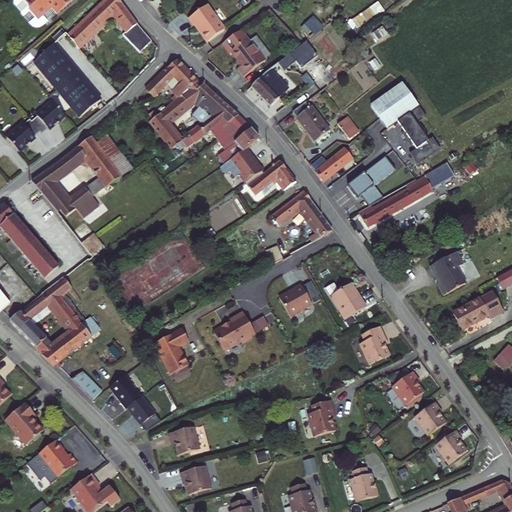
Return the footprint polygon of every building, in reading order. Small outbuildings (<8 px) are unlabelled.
[(15,0),(15,3),(23,13),(21,15),(33,29),(40,29),(58,14),(52,8),(47,13),(44,12),(36,19),(29,11),(31,9),(22,0),(15,0)] [(22,0),(31,9),(29,11),(36,19),(44,12),(47,13),(52,8),(58,14),(74,0),(22,0)] [(130,15),(119,0),(109,0),(70,36),(82,50),(87,46),(84,43),(114,14),(128,32),(137,25),(130,15)] [(350,21),(356,30),(384,14),(378,4),(350,21)] [(204,43),(223,31),(206,6),(187,19),(191,25),(192,25),(193,28),(204,43)] [(385,37),(381,30),(372,35),(376,42),(385,37)] [(267,58),(254,39),(247,43),(254,55),(256,54),(261,62),(267,58)] [(247,43),(245,41),(228,53),(234,63),(238,68),(234,71),(239,79),(262,64),(261,62),(256,54),(254,55),(247,43)] [(72,62),(56,43),(36,63),(82,117),(104,98),(72,62)] [(307,60),(300,49),(279,63),(282,67),(283,69),(286,73),(307,60)] [(282,67),(279,63),(261,75),(250,87),(263,99),(272,108),(288,90),(273,77),(272,76),(283,69),(282,67)] [(176,65),(149,87),(157,96),(170,84),(175,93),(172,95),(176,101),(194,86),(188,76),(182,66),(176,65)] [(417,110),(400,84),(367,105),(385,132),(417,110)] [(219,102),(201,87),(197,90),(194,86),(176,101),(146,124),(164,150),(177,141),(165,127),(193,105),(196,110),(189,117),(199,125),(213,114),(227,124),(237,117),(219,102)] [(307,100),(291,112),(305,130),(313,141),(329,130),(307,100)] [(39,117),(41,118),(52,130),(53,131),(59,126),(69,117),(55,102),(39,117)] [(241,121),(237,117),(227,124),(213,114),(199,125),(177,141),(182,149),(207,130),(215,140),(241,121)] [(415,166),(439,153),(432,139),(424,143),(410,117),(397,124),(413,154),(410,155),(415,166)] [(41,118),(35,124),(42,132),(46,136),(52,130),(41,118)] [(350,128),(343,119),(333,127),(340,136),(342,134),(350,128)] [(31,121),(25,127),(35,138),(42,132),(35,124),(31,121)] [(249,129),(241,121),(215,140),(222,150),(214,155),(221,165),(239,153),(239,154),(243,151),(258,139),(249,129)] [(23,125),(8,139),(22,154),(34,142),(37,140),(35,138),(25,127),(23,125)] [(354,134),(350,128),(342,134),(340,136),(344,142),(354,134)] [(86,139),(64,156),(73,168),(82,161),(97,181),(104,190),(118,180),(104,162),(86,139)] [(260,172),(260,171),(243,151),(239,154),(239,153),(221,165),(217,168),(222,174),(227,171),(231,177),(236,174),(243,183),(244,182),(259,172),(260,172)] [(319,160),(307,169),(314,179),(319,186),(349,164),(341,152),(323,166),(319,160)] [(393,152),(385,157),(395,172),(403,167),(393,152)] [(114,154),(104,162),(118,180),(128,173),(114,154)] [(60,159),(58,160),(67,172),(73,168),(64,156),(60,159)] [(392,171),(382,158),(343,189),(354,203),(357,201),(366,211),(369,210),(382,202),(371,188),(392,171)] [(58,160),(29,182),(34,189),(56,219),(60,216),(62,220),(72,212),(79,223),(95,211),(89,202),(82,193),(81,192),(64,205),(49,185),(67,172),(58,160)] [(294,184),(277,162),(261,174),(245,185),(253,194),(269,182),(271,184),(274,182),(281,192),(294,184)] [(261,174),(260,172),(259,172),(244,182),(245,185),(261,174)] [(373,207),(360,215),(364,223),(367,228),(433,192),(431,187),(437,185),(434,179),(428,182),(426,179),(409,189),(411,191),(375,211),(373,207)] [(104,190),(97,181),(82,193),(89,202),(104,190)] [(316,241),(331,231),(314,210),(299,191),(268,217),(275,225),(297,209),(314,231),(303,238),(307,245),(316,241)] [(205,216),(212,231),(245,216),(238,201),(205,216)] [(56,271),(1,205),(0,205),(0,232),(42,282),(56,271)] [(89,236),(76,246),(87,260),(93,255),(99,251),(89,236)] [(280,243),(270,248),(277,261),(278,263),(289,257),(280,243)] [(455,254),(428,268),(435,280),(436,279),(437,281),(439,284),(436,286),(442,297),(464,285),(456,269),(461,266),(455,254)] [(0,307),(23,287),(4,265),(0,269),(0,307)] [(501,291),(511,285),(511,270),(495,280),(501,291)] [(65,277),(7,322),(17,333),(23,328),(49,307),(69,333),(50,347),(48,344),(43,349),(31,336),(25,341),(39,355),(51,366),(54,365),(90,336),(82,327),(73,315),(77,312),(64,296),(74,288),(65,277)] [(322,290),(327,298),(335,293),(330,284),(322,290)] [(335,293),(327,298),(336,311),(334,312),(341,322),(362,308),(356,299),(355,300),(350,293),(345,286),(335,293)] [(288,292),(274,300),(285,319),(307,307),(295,287),(290,290),(287,291),(288,292)] [(490,294),(451,315),(457,326),(461,333),(487,319),(489,322),(501,315),(490,294)] [(250,335),(238,315),(233,317),(225,322),(226,325),(225,325),(225,326),(225,327),(220,330),(219,328),(208,334),(219,351),(223,352),(237,344),(240,345),(245,341),(246,338),(246,337),(250,335)] [(90,320),(82,327),(90,336),(97,330),(90,320)] [(378,333),(376,327),(358,336),(361,343),(355,345),(365,366),(385,357),(379,343),(382,341),(378,333)] [(23,328),(17,333),(25,341),(31,336),(23,328)] [(172,330),(147,345),(164,375),(182,365),(171,347),(179,342),(174,334),(172,330)] [(112,346),(99,356),(108,368),(122,358),(112,346)] [(511,353),(505,346),(489,363),(500,373),(511,360),(511,353)] [(99,393),(80,373),(69,381),(89,401),(99,393)] [(410,375),(408,373),(388,388),(402,407),(419,394),(410,381),(413,379),(410,375)] [(120,376),(104,389),(122,411),(138,398),(120,376)] [(0,402),(9,395),(0,384),(0,402)] [(137,426),(151,415),(138,398),(124,409),(137,426)] [(327,405),(326,402),(307,407),(309,414),(303,416),(309,438),(331,433),(327,418),(330,417),(327,405)] [(31,412),(23,403),(6,417),(27,443),(41,431),(34,421),(33,422),(29,418),(33,415),(31,412)] [(435,410),(430,403),(410,419),(424,437),(442,424),(432,412),(435,410)] [(170,443),(174,458),(195,452),(189,429),(164,436),(166,441),(166,444),(170,443)] [(454,435),(451,431),(430,447),(444,465),(462,452),(453,440),(456,438),(454,435)] [(62,450),(54,440),(36,454),(46,468),(48,467),(54,476),(58,476),(75,462),(68,453),(64,456),(62,454),(61,452),(62,450)] [(302,463),(305,477),(318,474),(315,459),(302,463)] [(346,481),(352,503),(369,499),(373,497),(369,481),(366,482),(362,468),(347,473),(349,480),(346,481)] [(180,484),(184,498),(206,492),(199,470),(174,477),(176,482),(177,484),(180,484)] [(94,481),(89,474),(68,489),(85,511),(91,511),(106,502),(95,487),(97,485),(94,481)] [(499,478),(461,495),(465,502),(500,486),(510,482),(509,479),(499,478)] [(511,485),(510,482),(500,486),(505,496),(511,492),(511,485)] [(284,498),(288,511),(311,511),(308,498),(305,499),(301,485),(286,489),(288,497),(284,498)] [(511,511),(511,492),(505,496),(509,503),(489,511),(511,511)] [(469,511),(465,502),(461,495),(448,501),(453,511),(469,511)] [(244,511),(242,501),(227,505),(228,511),(244,511)]
